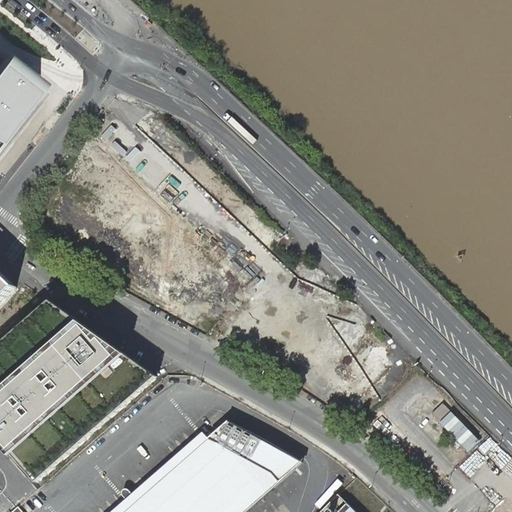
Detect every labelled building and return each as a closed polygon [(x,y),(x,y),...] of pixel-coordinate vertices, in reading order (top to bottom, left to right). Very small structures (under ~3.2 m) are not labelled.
[(0,140),(41,88),(4,60),(0,65),(0,140)] [(142,180),(101,142),(38,208),(79,246),(142,180)] [(233,266),(156,194),(94,260),(188,314),(233,266)] [(0,303),(16,287),(0,271),(0,303)] [(312,342),(247,280),(206,325),(326,394),(371,420),(379,412),(312,342)] [(84,324),(51,301),(43,308),(0,345),(0,439),(10,451),(37,483),(159,376),(124,351),(115,346),(84,324)] [(210,437),(200,445),(139,498),(134,492),(129,487),(128,486),(126,486),(123,487),(122,489),(122,490),(123,493),(128,498),(133,504),(123,511),(244,511),(261,498),(286,476),(295,468),(294,455),(273,444),(229,419),(210,437)] [(200,445),(210,437),(204,431),(200,434),(194,439),(196,441),(197,442),(198,443),(200,445)] [(139,498),(200,445),(198,443),(197,442),(196,441),(194,439),(134,492),(139,498)] [(294,455),(295,468),(299,464),(303,461),(298,458),(294,455)] [(355,511),(338,494),(319,511),(355,511)] [(123,511),(133,504),(128,498),(125,500),(111,511),(123,511)]
